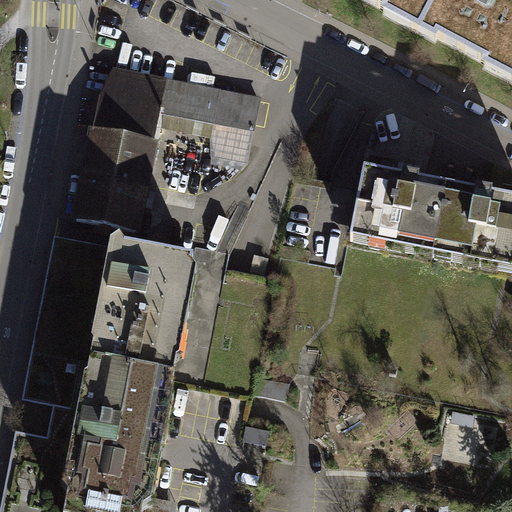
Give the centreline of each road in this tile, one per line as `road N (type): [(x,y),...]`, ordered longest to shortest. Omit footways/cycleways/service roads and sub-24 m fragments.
road 1 (residential): [(0,330),(55,0)]
road 2 (residential): [(231,0),(511,140)]
